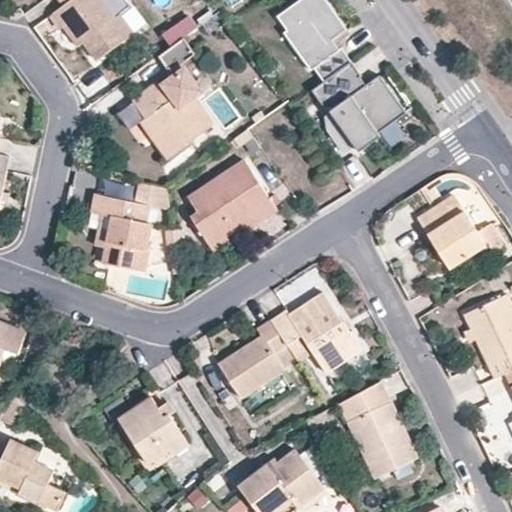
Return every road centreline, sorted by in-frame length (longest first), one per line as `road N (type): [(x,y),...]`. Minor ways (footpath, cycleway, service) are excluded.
road 1 (residential): [(29,282),(162,328),(340,222)]
road 2 (residential): [(493,511),(340,222)]
road 3 (residential): [(29,282),(62,121),(59,100),(17,43),(0,39)]
road 4 (residential): [(340,222),(486,130)]
road 5 (residential): [(486,130),(392,0)]
